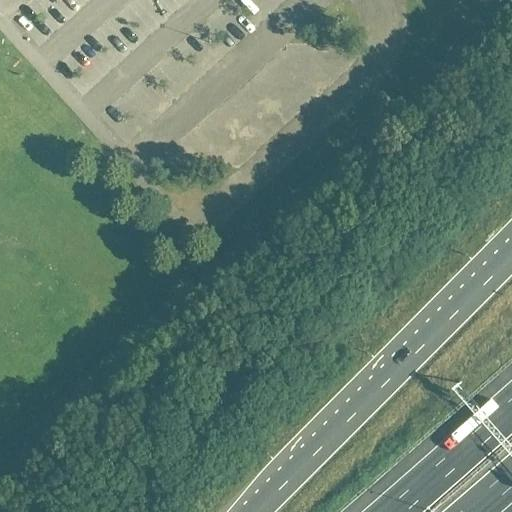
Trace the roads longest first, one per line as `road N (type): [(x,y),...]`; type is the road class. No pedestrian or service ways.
road 1 (motorway): [(511,254),(254,511)]
road 2 (motorway): [(511,407),(392,511)]
